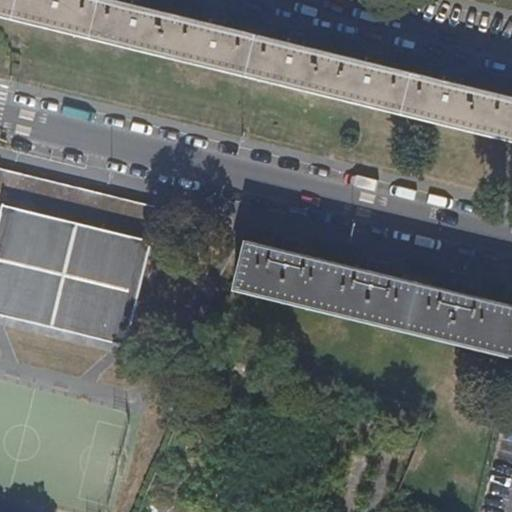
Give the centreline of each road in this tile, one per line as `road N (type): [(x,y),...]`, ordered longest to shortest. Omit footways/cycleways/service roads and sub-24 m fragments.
road 1 (residential): [(511,240),(0,115)]
road 2 (residential): [(260,0),(511,59)]
